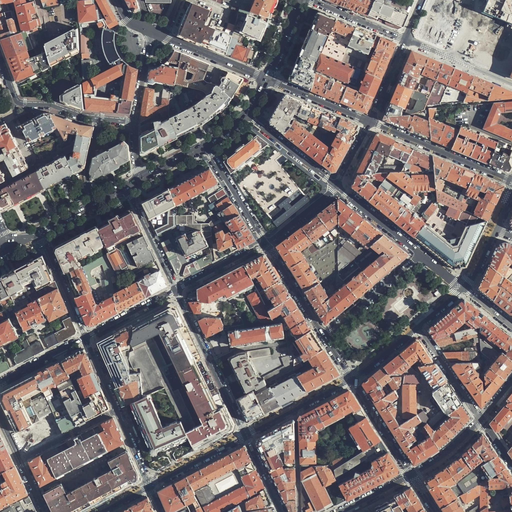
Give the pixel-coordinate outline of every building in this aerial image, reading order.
[(11,31),(13,36),(21,33),(27,31),(32,29),(37,27),(41,26),(40,18),(38,18),(33,0),(0,0),(4,10),(4,11),(11,31)] [(84,0),(78,1),(79,23),(98,20),(95,4),(85,5),(84,0)] [(83,0),(95,0),(106,20),(105,20),(109,29),(119,24),(113,12),(106,0),(78,0),(83,0)] [(135,0),(127,0),(133,11),(138,9),(135,0)] [(222,0),(233,4),(240,8),(242,3),(242,0),(222,0)] [(272,13),(278,0),(256,0),(250,13),(269,18),(272,13)] [(356,12),(367,16),(374,1),(371,0),(347,0),(345,7),(356,12)] [(403,27),(408,15),(407,14),(399,11),(398,12),(383,5),(384,0),(374,0),(374,1),(367,16),(376,20),(377,19),(377,17),(394,24),(392,28),(397,30),(403,27)] [(511,24),(511,0),(487,0),(483,12),(511,24)] [(208,48),(215,30),(204,25),(209,11),(192,3),(188,12),(180,30),(178,35),(193,41),(208,48)] [(240,10),(240,8),(233,4),(228,19),(229,20),(228,23),(235,26),(240,10)] [(235,26),(234,29),(257,38),(261,40),(266,30),(268,24),(267,24),(269,18),(250,13),(245,11),(240,10),(235,26)] [(0,33),(0,34),(11,31),(4,11),(2,12),(2,13),(0,14),(0,33)] [(337,19),(325,14),(324,15),(323,14),(322,14),(321,13),(319,14),(318,14),(318,15),(317,16),(317,17),(317,19),(316,18),(312,26),(311,29),(325,36),(327,32),(330,34),(337,19)] [(341,21),(337,19),(330,34),(323,50),(323,52),(322,54),(341,62),(344,54),(348,45),(356,27),(351,25),(341,21)] [(32,29),(27,31),(33,48),(45,44),(41,26),(37,27),(38,30),(33,31),(32,29)] [(366,31),(356,27),(348,45),(368,54),(372,46),(376,36),(366,31)] [(79,50),(78,28),(75,30),(74,28),(46,43),(46,45),(45,45),(50,65),(79,50)] [(85,97),(86,110),(131,115),(139,69),(133,67),(132,66),(128,64),(123,60),(120,56),(118,52),(116,49),(116,45),(115,42),(115,37),(115,32),(103,28),(102,34),(102,39),(102,44),(103,50),(104,53),(106,57),(107,60),(110,64),(111,64),(113,67),(118,65),(123,75),(120,91),(118,99),(118,101),(96,98),(85,97)] [(325,36),(311,29),(306,42),(300,56),(303,57),(314,62),(319,50),(323,52),(323,50),(322,50),(323,48),(321,47),(325,36)] [(226,55),(232,37),(215,30),(208,48),(217,51),(226,55)] [(33,48),(27,31),(21,33),(27,50),(33,48)] [(243,36),(233,32),(232,37),(226,55),(250,64),(256,50),(257,47),(254,45),(249,43),(247,48),(244,47),(245,46),(240,44),(243,36)] [(27,50),(21,33),(13,36),(1,39),(4,47),(8,57),(11,56),(27,50)] [(89,34),(81,35),(81,54),(82,54),(82,59),(89,58),(89,34)] [(378,37),(376,36),(372,46),(376,48),(380,38),(378,37)] [(396,44),(380,38),(376,48),(372,58),(370,57),(369,59),(371,60),(370,63),(367,61),(366,63),(363,71),(365,72),(366,73),(381,79),(388,62),(396,44)] [(27,50),(11,56),(13,63),(11,64),(12,69),(17,82),(50,65),(45,45),(45,44),(33,48),(27,50)] [(170,63),(179,67),(182,53),(175,50),(173,54),(170,58),(169,60),(170,63)] [(408,61),(403,72),(420,79),(422,74),(421,74),(428,58),(412,51),(408,61)] [(175,85),(188,88),(189,83),(204,80),(210,65),(196,59),(182,53),(179,67),(175,85)] [(320,53),(316,70),(348,83),(354,67),(341,62),(322,54),(320,53)] [(344,54),(341,62),(354,67),(363,71),(366,63),(344,54)] [(289,81),(311,90),(315,75),(310,72),(314,62),(303,57),(300,56),(294,68),(289,81)] [(436,61),(428,58),(421,74),(422,74),(436,80),(443,64),(436,61)] [(90,60),(81,60),(83,79),(93,79),(91,61),(90,61),(90,60)] [(175,85),(179,67),(170,63),(169,60),(165,64),(160,66),(150,70),(148,80),(150,83),(154,84),(156,82),(171,85),(171,87),(175,88),(175,85)] [(449,66),(443,64),(436,80),(435,82),(429,96),(425,106),(440,104),(454,69),(449,66)] [(123,75),(118,65),(113,67),(91,78),(96,87),(97,89),(98,88),(123,75)] [(354,67),(348,83),(348,84),(354,86),(359,75),(363,77),(365,72),(363,71),(354,67)] [(464,72),(454,69),(440,104),(464,102),(466,95),(461,92),(459,97),(451,94),(453,89),(454,90),(455,88),(467,93),(473,76),(464,72)] [(402,74),(398,83),(415,90),(420,79),(403,72),(402,74)] [(218,87),(231,99),(238,89),(243,80),(243,79),(229,73),(226,77),(223,77),(222,80),(222,82),(220,84),(218,87)] [(377,89),(381,79),(366,73),(359,90),(360,92),(362,93),(373,97),(377,89)] [(334,99),(340,102),(346,87),(315,75),(311,90),(318,92),(334,99)] [(483,80),(473,76),(467,93),(466,95),(464,102),(488,100),(494,85),(483,80)] [(91,79),(83,83),(84,94),(93,93),(91,79)] [(416,91),(429,96),(435,82),(431,80),(428,80),(425,86),(419,84),(416,91)] [(84,110),(81,83),(79,84),(65,91),(65,92),(61,95),(61,101),(66,103),(65,104),(77,108),(81,110),(81,109),(84,110)] [(394,92),(390,102),(404,109),(409,97),(416,101),(413,109),(410,111),(407,109),(404,115),(410,116),(423,111),(425,106),(429,96),(416,91),(415,90),(398,83),(394,92)] [(214,92),(207,96),(209,100),(212,107),(217,113),(225,106),(231,99),(218,87),(217,85),(215,89),(214,92)] [(511,92),(506,90),(494,85),(488,100),(511,98),(511,92)] [(85,97),(96,98),(118,101),(118,99),(120,91),(115,90),(114,94),(111,94),(111,98),(96,96),(98,88),(97,89),(96,87),(94,94),(84,94),(85,97)] [(366,113),(373,97),(362,93),(361,94),(357,92),(357,91),(347,87),(346,87),(340,102),(354,108),(366,113)] [(170,99),(171,90),(164,89),(161,100),(162,100),(161,104),(158,106),(154,105),(155,104),(151,103),(154,90),(149,89),(146,88),(143,102),(141,122),(160,112),(166,109),(168,107),(169,102),(170,99)] [(298,115),(303,102),(290,97),(289,97),(288,96),(287,95),(286,95),(284,96),(283,96),(282,98),(282,100),(281,100),(277,108),(273,115),(273,117),(271,118),(270,119),(270,120),(270,122),(270,123),(271,123),(272,124),(274,125),(274,126),(285,134),(291,125),(289,124),(291,120),(293,122),(294,121),(296,118),(294,116),(296,114),(298,115)] [(180,113),(170,118),(178,137),(189,131),(194,128),(205,122),(211,117),(217,113),(212,107),(209,100),(207,96),(199,102),(192,106),(180,113)] [(500,113),(511,111),(511,101),(494,103),(483,128),(511,140),(511,130),(496,123),(500,113)] [(308,104),(303,102),(298,115),(308,119),(313,106),(308,104)] [(388,108),(385,115),(401,115),(404,109),(390,102),(388,108)] [(467,105),(444,107),(445,120),(460,122),(461,125),(470,129),(470,121),(469,121),(467,105)] [(318,108),(313,106),(308,119),(308,120),(318,124),(324,111),(318,108)] [(178,137),(170,118),(170,116),(168,111),(168,108),(168,107),(166,109),(160,112),(162,117),(162,118),(163,122),(162,123),(161,120),(154,121),(159,146),(163,144),(178,137)] [(324,111),(318,124),(335,131),(337,127),(340,117),(332,114),(324,111)] [(433,141),(438,143),(445,124),(430,119),(431,115),(431,111),(427,111),(428,122),(430,140),(433,141)] [(50,113),(45,112),(37,117),(20,125),(29,142),(32,140),(34,141),(41,138),(41,136),(45,134),(47,134),(54,131),(54,129),(57,128),(50,113)] [(35,151),(33,152),(36,158),(47,153),(55,149),(56,148),(56,149),(59,147),(66,143),(65,141),(67,140),(68,139),(68,138),(69,136),(69,134),(68,132),(77,134),(89,137),(91,137),(94,126),(81,125),(75,122),(50,113),(57,128),(62,137),(54,141),(52,141),(49,142),(49,144),(47,145),(45,144),(42,146),(42,147),(39,149),(37,148),(35,149),(35,151)] [(401,128),(430,140),(428,122),(413,116),(413,117),(412,116),(411,118),(409,117),(410,116),(404,115),(401,115),(385,115),(383,120),(401,128)] [(338,133),(337,135),(351,143),(355,136),(360,127),(359,125),(350,121),(340,117),(337,127),(341,129),(340,132),(338,133)] [(154,149),(159,146),(154,121),(154,120),(141,127),(140,130),(142,131),(142,133),(142,135),(140,135),(141,155),(142,156),(154,149)] [(309,132),(294,121),(293,122),(291,125),(285,134),(292,140),(300,146),(309,132)] [(0,148),(2,153),(17,146),(6,124),(0,126),(0,148)] [(445,146),(452,149),(459,130),(445,124),(438,143),(445,146)] [(463,153),(470,156),(479,135),(460,127),(459,130),(452,149),(463,153)] [(106,130),(99,129),(94,150),(104,145),(104,141),(106,141),(107,138),(105,137),(106,130)] [(331,149),(309,132),(300,146),(311,154),(322,164),(329,152),(331,149)] [(373,140),(369,149),(381,156),(382,154),(386,154),(390,156),(395,140),(378,133),(377,133),(373,140)] [(482,161),(489,164),(491,159),(498,140),(480,133),(479,135),(470,156),(482,161)] [(66,161),(73,174),(83,169),(84,167),(85,166),(90,144),(88,142),(89,137),(77,134),(75,142),(71,153),(74,153),(73,157),(66,161)] [(262,149),(268,144),(257,135),(244,145),(243,144),(239,147),(235,150),(236,151),(223,161),(231,173),(236,170),(238,172),(264,152),(262,149)] [(329,152),(322,164),(332,172),(335,171),(343,157),(351,143),(337,135),(332,144),(332,146),(334,147),(331,153),(329,152)] [(404,143),(395,140),(390,156),(404,162),(401,167),(384,167),(384,169),(383,174),(389,174),(401,174),(413,148),(404,143)] [(511,166),(511,146),(511,149),(506,146),(506,144),(498,140),(491,159),(489,164),(496,167),(508,172),(510,172),(511,166)] [(46,155),(37,160),(39,159),(41,163),(62,153),(64,157),(71,153),(75,142),(71,141),(70,145),(66,147),(66,148),(61,151),(60,152),(58,150),(55,151),(49,155),(46,156),(46,155)] [(112,148),(92,158),(89,170),(90,182),(92,181),(94,180),(93,178),(95,177),(103,173),(103,174),(111,169),(119,165),(119,164),(129,159),(128,146),(124,142),(123,142),(112,148)] [(109,142),(104,145),(94,150),(92,158),(112,148),(109,142)] [(2,153),(0,154),(0,157),(1,160),(6,158),(15,175),(29,168),(20,150),(17,146),(2,153)] [(434,171),(433,156),(422,151),(413,148),(401,174),(413,173),(431,171),(434,171)] [(381,156),(369,149),(363,161),(357,173),(374,174),(383,157),(381,156)] [(446,179),(452,164),(443,160),(433,156),(434,171),(435,174),(436,187),(445,191),(447,186),(444,185),(444,184),(442,182),(443,180),(440,179),(441,176),(446,179)] [(69,176),(73,174),(66,161),(64,157),(36,171),(44,189),(49,187),(48,185),(60,179),(68,175),(69,176)] [(468,188),(475,174),(462,168),(452,164),(446,179),(468,188)] [(217,184),(218,182),(210,168),(194,176),(194,175),(191,177),(188,178),(189,179),(175,186),(174,186),(169,188),(175,206),(217,184)] [(36,171),(0,190),(0,189),(0,208),(0,209),(4,209),(12,206),(15,204),(18,203),(36,193),(39,192),(44,189),(36,171)] [(414,196),(408,203),(413,208),(421,197),(422,190),(436,190),(436,187),(435,174),(431,175),(431,171),(413,173),(414,196)] [(374,174),(357,173),(351,186),(359,193),(368,201),(378,189),(369,182),(369,181),(371,177),(375,179),(384,180),(389,174),(383,174),(379,173),(374,174)] [(378,189),(368,201),(378,208),(394,221),(408,203),(414,196),(413,173),(401,174),(389,174),(384,180),(378,189)] [(477,195),(485,178),(480,176),(475,174),(468,188),(466,194),(470,195),(466,203),(472,206),(477,195)] [(489,189),(500,194),(503,186),(495,182),(485,178),(477,195),(481,197),(484,191),(487,192),(489,189)] [(447,186),(445,191),(463,201),(465,194),(447,186)] [(425,223),(415,237),(420,241),(434,252),(455,269),(461,267),(466,266),(482,232),(487,220),(474,214),(470,212),(472,206),(466,203),(463,201),(445,191),(436,187),(436,190),(436,197),(437,201),(461,211),(457,219),(463,222),(464,225),(465,226),(460,235),(446,239),(443,237),(445,234),(439,229),(436,231),(425,223)] [(167,210),(175,206),(169,188),(165,190),(156,195),(142,203),(150,219),(167,210)] [(217,213),(232,204),(228,197),(223,189),(208,198),(211,204),(208,205),(209,212),(212,219),(217,216),(217,215),(217,213)] [(482,197),(495,203),(498,197),(500,194),(489,189),(487,192),(484,191),(481,197),(482,197)] [(286,211),(273,222),(276,226),(308,200),(305,196),(292,207),(289,203),(291,201),(288,197),(278,206),(281,210),(283,208),(286,211)] [(422,215),(427,219),(437,206),(437,201),(436,197),(422,215)] [(474,214),(487,220),(492,211),(495,203),(482,197),(474,214)] [(338,225),(338,200),(326,209),(316,216),(327,232),(338,225)] [(337,251),(364,220),(354,212),(338,200),(338,225),(347,231),(345,234),(338,230),(338,238),(337,251)] [(408,203),(394,221),(410,233),(415,237),(425,223),(427,219),(422,215),(419,218),(418,217),(418,216),(417,215),(415,213),(417,211),(413,208),(408,203)] [(226,221),(239,214),(232,204),(217,213),(220,217),(221,217),(223,219),(221,220),(223,223),(226,221)] [(176,215),(175,206),(167,210),(168,224),(176,221),(176,215)] [(105,249),(141,230),(131,209),(117,216),(97,227),(104,246),(105,249)] [(167,210),(150,219),(155,230),(161,227),(168,224),(167,210)] [(217,216),(212,219),(207,224),(196,224),(196,223),(196,222),(195,222),(194,222),(194,216),(192,214),(186,214),(186,215),(176,215),(176,221),(176,228),(176,230),(211,229),(222,224),(223,223),(221,220),(220,218),(218,218),(217,216)] [(247,227),(239,214),(226,221),(234,234),(231,235),(238,249),(255,240),(247,227)] [(309,221),(302,227),(312,242),(327,232),(316,216),(309,221)] [(352,259),(383,235),(374,228),(364,220),(337,251),(339,270),(352,259)] [(176,228),(176,221),(168,224),(171,230),(173,229),(176,228)] [(171,230),(168,224),(161,227),(164,233),(171,230)] [(222,224),(211,229),(212,235),(216,233),(224,228),(222,224)] [(104,246),(97,227),(86,233),(74,239),(83,257),(91,253),(91,254),(98,251),(98,249),(104,246)] [(157,235),(164,233),(161,227),(155,230),(157,235)] [(231,252),(238,249),(231,235),(227,227),(224,228),(216,233),(217,243),(214,243),(214,242),(212,242),(213,244),(213,250),(216,250),(218,250),(219,251),(226,247),(228,246),(231,252)] [(277,246),(290,268),(305,259),(317,251),(313,245),(303,252),(303,253),(301,254),(299,251),(312,242),(302,227),(289,237),(277,246)] [(176,230),(176,228),(173,229),(178,237),(177,238),(178,239),(177,240),(180,244),(181,245),(180,246),(182,250),(183,249),(183,250),(183,251),(185,255),(186,255),(186,256),(208,245),(205,238),(208,237),(211,244),(213,244),(212,242),(212,235),(211,229),(176,230)] [(127,244),(144,235),(141,230),(105,249),(107,254),(117,273),(128,267),(125,261),(126,260),(126,258),(124,255),(122,254),(121,254),(120,251),(119,251),(118,250),(128,246),(127,244)] [(148,263),(155,259),(150,249),(144,235),(127,244),(128,246),(132,254),(134,253),(135,256),(133,257),(138,267),(148,263)] [(362,270),(374,284),(389,271),(408,255),(395,245),(383,235),(352,259),(359,267),(362,270)] [(317,251),(305,259),(308,265),(312,264),(315,270),(318,274),(320,277),(322,280),(339,270),(337,251),(338,238),(317,251)] [(56,250),(56,251),(65,273),(81,267),(79,262),(77,263),(75,257),(77,255),(79,259),(83,257),(74,239),(57,248),(56,250)] [(168,239),(161,243),(176,274),(178,273),(181,265),(168,239)] [(511,243),(506,241),(503,241),(500,243),(499,244),(497,246),(489,264),(505,277),(508,280),(511,274),(511,267),(507,266),(508,263),(509,263),(510,261),(510,259),(511,259),(511,260),(511,262),(511,243)] [(183,277),(211,262),(211,253),(185,266),(182,275),(183,277)] [(91,290),(75,297),(81,311),(87,325),(89,326),(90,326),(118,312),(114,295),(113,283),(116,282),(107,254),(82,267),(91,287),(97,284),(94,277),(93,278),(91,274),(92,270),(102,264),(107,279),(105,280),(108,299),(100,303),(100,304),(98,305),(96,303),(91,290)] [(250,262),(244,265),(255,285),(259,293),(280,279),(273,268),(264,254),(250,262)] [(54,282),(42,256),(29,263),(16,269),(28,295),(35,291),(54,282)] [(305,259),(290,268),(292,272),(304,291),(319,282),(317,279),(320,277),(318,274),(315,276),(312,272),(315,270),(312,264),(308,265),(305,259)] [(359,267),(352,259),(339,270),(338,275),(343,281),(359,267)] [(163,275),(157,264),(150,268),(152,272),(153,271),(154,273),(151,274),(150,273),(144,276),(145,278),(138,282),(145,297),(167,285),(163,275)] [(505,277),(489,264),(483,277),(478,287),(494,300),(501,284),(500,284),(499,284),(500,284),(498,283),(501,278),(503,279),(505,277)] [(196,302),(221,303),(255,285),(244,265),(226,275),(196,290),(196,302)] [(81,267),(65,273),(70,286),(75,297),(91,290),(92,290),(91,287),(82,267),(82,266),(81,267)] [(128,267),(117,273),(119,277),(132,275),(128,267)] [(8,273),(1,277),(15,305),(30,297),(28,295),(16,269),(8,273)] [(338,275),(339,270),(322,280),(320,281),(320,283),(322,282),(325,287),(337,281),(335,286),(336,288),(338,288),(344,282),(343,281),(338,275)] [(346,284),(357,297),(365,291),(374,284),(362,270),(346,284)] [(424,275),(422,277),(423,278),(423,279),(431,285),(432,285),(434,287),(436,284),(434,283),(434,282),(432,281),(432,280),(427,277),(427,276),(426,276),(425,276),(424,275)] [(15,305),(1,277),(0,277),(0,305),(1,305),(4,311),(11,307),(15,305)] [(501,284),(494,300),(507,311),(511,313),(511,311),(511,282),(508,280),(505,277),(503,279),(501,284)] [(280,279),(259,293),(264,303),(271,298),(276,306),(291,296),(289,294),(280,279)] [(57,286),(55,281),(54,282),(35,291),(38,297),(55,288),(57,286)] [(319,282),(304,291),(315,307),(320,316),(330,309),(329,307),(331,305),(327,300),(323,303),(321,301),(328,296),(320,283),(320,281),(319,282)] [(132,304),(145,297),(138,282),(114,295),(118,312),(132,304)] [(330,309),(320,316),(325,324),(338,314),(357,297),(346,284),(344,282),(338,288),(339,290),(327,300),(331,305),(332,307),(330,309)] [(51,319),(68,310),(63,300),(58,289),(39,299),(43,308),(44,311),(46,310),(51,319)] [(187,296),(189,302),(196,302),(196,290),(187,295),(187,296)] [(43,308),(39,299),(38,297),(35,291),(28,295),(30,297),(31,296),(34,301),(29,304),(30,306),(22,310),(21,309),(18,311),(19,312),(16,313),(25,330),(32,327),(33,327),(35,327),(37,326),(38,326),(38,325),(39,322),(46,319),(42,309),(43,308)] [(297,307),(291,296),(276,306),(274,306),(268,310),(270,314),(274,321),(279,320),(283,319),(284,328),(284,329),(288,327),(305,319),(297,307)] [(458,304),(451,309),(470,323),(476,328),(480,326),(487,317),(470,303),(466,300),(462,300),(458,304)] [(194,311),(195,313),(201,313),(197,303),(196,302),(189,302),(194,311)] [(209,318),(216,318),(220,318),(223,318),(223,315),(222,314),(221,303),(196,302),(197,303),(200,303),(205,313),(209,313),(209,318)] [(135,372),(129,373),(130,379),(125,380),(126,384),(117,388),(114,389),(118,397),(122,407),(125,405),(164,388),(184,428),(191,442),(195,450),(200,447),(199,444),(206,441),(212,438),(214,440),(231,430),(234,424),(204,361),(176,305),(170,304),(153,313),(154,316),(148,319),(141,322),(139,321),(131,325),(132,326),(130,342),(132,346),(131,346),(133,351),(128,353),(127,360),(135,372)] [(0,345),(8,341),(11,339),(11,340),(18,336),(9,318),(4,320),(3,318),(5,317),(4,314),(10,311),(12,316),(15,314),(11,307),(4,311),(2,312),(3,313),(0,314),(0,320),(1,320),(2,322),(0,322),(0,345)] [(429,331),(434,338),(456,333),(470,323),(451,309),(445,315),(430,327),(429,331)] [(56,331),(62,342),(75,335),(75,332),(76,330),(70,317),(62,320),(65,327),(56,331)] [(510,336),(487,317),(480,326),(481,332),(488,337),(484,341),(493,347),(496,344),(501,348),(502,346),(510,336)] [(202,329),(206,337),(212,334),(213,336),(218,334),(217,332),(224,329),(223,326),(220,318),(216,318),(216,319),(206,319),(198,321),(202,329)] [(282,329),(284,328),(283,319),(279,320),(274,321),(272,321),(272,322),(279,321),(279,322),(238,330),(237,329),(234,329),(234,330),(227,332),(230,345),(283,336),(282,329)] [(308,324),(305,319),(288,327),(290,331),(290,333),(291,334),(292,334),(291,335),(292,336),(294,335),(296,338),(311,329),(308,324)] [(119,331),(113,334),(119,346),(121,345),(124,351),(129,349),(130,342),(132,326),(131,325),(119,331)] [(444,353),(449,360),(481,360),(481,352),(481,338),(481,332),(480,326),(476,328),(456,333),(434,338),(439,346),(473,337),(474,343),(473,344),(474,348),(465,349),(466,353),(444,353)] [(284,330),(286,339),(292,336),(291,335),(292,334),(291,334),(290,333),(290,331),(288,327),(284,329),(284,330)] [(317,338),(311,329),(296,338),(295,339),(303,351),(303,352),(301,354),(304,359),(323,348),(317,338)] [(45,337),(50,348),(62,342),(56,331),(45,337)] [(221,350),(223,353),(228,351),(224,331),(221,332),(223,335),(219,337),(220,340),(221,343),(220,344),(222,346),(221,347),(222,350),(221,350)] [(119,346),(113,334),(107,338),(100,341),(99,346),(117,388),(126,384),(125,380),(130,379),(129,373),(127,360),(129,349),(124,351),(122,352),(119,346)] [(292,336),(286,339),(287,344),(295,339),(296,338),(294,335),(292,336)] [(511,336),(510,336),(502,346),(507,351),(509,348),(510,349),(505,354),(511,359),(511,336)] [(481,364),(504,379),(510,372),(511,369),(511,359),(505,354),(503,352),(502,354),(493,347),(484,341),(481,338),(481,352),(488,360),(486,362),(485,361),(481,362),(481,364)] [(15,360),(17,365),(35,356),(30,346),(27,339),(22,342),(25,348),(16,353),(17,356),(15,357),(15,360)] [(432,361),(433,360),(419,340),(415,339),(408,345),(400,352),(410,365),(414,362),(415,364),(432,361)] [(30,346),(35,356),(45,350),(40,341),(39,341),(30,346)] [(294,357),(290,360),(289,354),(281,357),(284,364),(263,377),(264,379),(259,381),(246,356),(251,355),(251,357),(271,354),(269,347),(239,352),(230,357),(238,374),(246,391),(255,386),(257,389),(263,385),(269,382),(271,381),(275,378),(292,368),(293,365),(304,359),(301,354),(294,357)] [(331,361),(323,348),(304,359),(293,365),(292,368),(293,369),(309,360),(313,366),(296,375),(306,391),(326,381),(339,373),(331,361)] [(83,375),(93,371),(84,349),(76,353),(62,361),(70,377),(71,379),(81,375),(79,370),(80,369),(83,375)] [(410,366),(410,365),(400,352),(392,358),(384,365),(390,373),(401,373),(410,366)] [(0,373),(10,368),(7,363),(5,362),(3,363),(2,361),(0,361),(0,373)] [(70,377),(62,361),(55,364),(48,368),(56,384),(70,377)] [(457,373),(465,384),(479,373),(478,364),(477,363),(451,363),(457,373)] [(435,390),(447,382),(441,372),(435,364),(419,366),(435,390)] [(479,373),(465,384),(473,395),(481,407),(493,392),(504,379),(481,364),(481,372),(479,373)] [(390,373),(384,365),(381,367),(373,374),(382,386),(383,385),(385,387),(387,387),(391,394),(400,389),(400,385),(401,377),(392,378),(392,376),(389,375),(391,374),(390,373)] [(415,373),(410,366),(401,373),(401,377),(400,385),(401,385),(404,385),(404,374),(410,374),(410,372),(415,373)] [(54,414),(63,432),(69,429),(77,426),(71,415),(56,384),(48,368),(37,374),(35,375),(45,396),(54,414)] [(293,369),(292,368),(275,378),(277,382),(288,376),(287,375),(294,371),(293,369)] [(81,400),(101,389),(97,380),(93,371),(83,375),(81,375),(71,379),(81,400)] [(420,374),(415,373),(410,372),(410,374),(404,374),(404,385),(416,384),(421,384),(420,374)] [(382,386),(373,374),(363,383),(370,395),(375,403),(391,394),(387,387),(385,387),(383,385),(382,386)] [(35,375),(1,393),(0,396),(0,397),(0,401),(16,433),(24,429),(16,413),(29,407),(31,411),(35,410),(31,402),(45,396),(35,375)] [(287,401),(306,391),(296,375),(271,388),(279,405),(287,401)] [(56,384),(71,415),(84,408),(81,400),(71,379),(70,377),(56,384)] [(447,412),(462,403),(456,394),(450,385),(447,382),(435,390),(431,393),(434,396),(429,400),(437,412),(443,408),(447,412)] [(397,411),(405,422),(417,415),(416,413),(416,384),(404,385),(401,385),(401,407),(402,407),(402,411),(397,411)] [(253,390),(264,413),(276,407),(279,405),(271,388),(271,387),(265,389),(263,385),(257,389),(253,390)] [(176,449),(181,446),(183,445),(177,431),(184,428),(164,388),(125,405),(129,415),(144,450),(150,463),(161,457),(169,453),(176,449)] [(84,408),(90,419),(109,409),(104,397),(101,389),(81,400),(84,408)] [(391,394),(375,403),(383,415),(392,430),(405,422),(397,411),(398,402),(394,405),(391,401),(393,400),(394,400),(398,397),(400,389),(391,394)] [(253,390),(236,399),(242,411),(247,422),(256,417),(264,413),(253,390)] [(339,396),(316,408),(325,426),(345,415),(346,417),(353,413),(357,422),(348,427),(364,450),(381,440),(372,427),(365,415),(349,390),(339,396)] [(511,402),(491,424),(497,432),(500,431),(511,416),(511,450),(511,452),(511,453),(511,397),(509,401),(511,402)] [(472,417),(462,403),(447,412),(449,416),(434,430),(431,427),(429,423),(428,422),(424,425),(430,434),(431,436),(439,449),(450,440),(455,435),(465,426),(472,417)] [(71,415),(77,426),(83,422),(90,419),(84,408),(71,415)] [(325,426),(316,408),(309,411),(303,415),(302,416),(301,417),(300,419),(299,422),(300,440),(315,440),(318,440),(317,432),(318,431),(320,428),(325,426)] [(431,427),(445,414),(442,410),(429,421),(430,423),(429,423),(431,427)] [(417,416),(424,425),(428,422),(427,420),(430,418),(424,411),(417,416)] [(63,432),(54,414),(24,429),(16,433),(23,448),(28,450),(63,432)] [(405,422),(392,430),(399,440),(405,450),(414,444),(418,442),(415,438),(418,436),(416,432),(413,434),(412,433),(419,428),(422,432),(426,437),(430,434),(424,425),(417,416),(417,415),(405,422)] [(99,432),(94,435),(101,449),(115,442),(123,438),(118,428),(114,418),(97,427),(99,432)] [(287,424),(281,426),(283,438),(294,438),(293,420),(287,424)] [(260,450),(270,471),(282,465),(283,465),(284,465),(285,465),(283,438),(281,426),(269,433),(257,439),(256,440),(256,442),(260,450)] [(84,434),(43,455),(46,460),(50,457),(94,435),(99,432),(97,427),(84,434)] [(183,445),(191,442),(184,428),(177,431),(183,445)] [(487,461),(497,454),(492,447),(482,434),(478,439),(471,446),(480,456),(481,456),(479,452),(480,452),(487,461)] [(94,435),(50,457),(57,472),(101,449),(94,435)] [(427,457),(439,449),(431,436),(415,446),(414,444),(405,450),(414,464),(427,457)] [(127,447),(123,438),(115,442),(120,451),(127,447)] [(294,438),(283,438),(285,465),(286,468),(295,468),(294,461),(294,438)] [(0,473),(4,472),(15,466),(2,439),(0,439),(0,473)] [(315,440),(300,440),(300,453),(301,467),(316,466),(315,440)] [(386,449),(381,440),(364,450),(369,460),(370,462),(372,462),(371,460),(374,459),(373,458),(380,454),(381,454),(382,453),(383,455),(388,452),(386,449)] [(186,455),(195,450),(191,442),(183,445),(181,446),(186,455)] [(176,460),(186,455),(181,446),(176,449),(173,454),(176,460)] [(258,491),(265,488),(252,461),(245,446),(230,454),(210,465),(199,470),(187,477),(195,493),(196,492),(205,511),(219,511),(238,502),(258,491)] [(480,456),(471,446),(466,450),(462,455),(473,470),(476,468),(474,465),(483,459),(480,456)] [(63,482),(44,492),(53,511),(79,511),(101,501),(139,482),(141,477),(127,447),(120,451),(106,458),(110,466),(67,489),(63,482)] [(369,460),(364,450),(341,463),(334,468),(334,477),(364,460),(365,462),(369,460)] [(372,467),(380,483),(390,478),(399,474),(400,471),(388,452),(383,455),(372,462),(370,462),(372,467)] [(490,477),(505,467),(499,457),(497,454),(487,461),(480,465),(489,477),(490,477)] [(43,455),(30,462),(36,475),(39,481),(57,472),(50,457),(46,460),(43,455)] [(453,462),(446,467),(457,481),(459,484),(473,471),(473,470),(462,455),(453,462)] [(157,470),(171,463),(168,458),(161,457),(150,463),(152,468),(157,470)] [(333,465),(334,468),(341,463),(338,458),(331,463),(333,465)] [(272,476),(286,505),(289,503),(287,480),(295,480),(295,468),(286,468),(286,470),(285,471),(284,470),(282,465),(270,471),(272,476)] [(451,489),(457,497),(488,477),(489,477),(480,465),(476,468),(473,470),(473,471),(459,484),(457,481),(452,484),(454,487),(451,489)] [(0,510),(12,504),(10,503),(28,493),(23,482),(15,466),(4,472),(7,479),(4,480),(0,473),(0,510)] [(301,485),(302,485),(303,484),(318,511),(319,510),(330,503),(331,504),(332,503),(317,476),(319,475),(324,485),(328,484),(329,485),(332,484),(331,482),(335,480),(335,479),(330,469),(327,467),(324,467),(324,466),(316,466),(301,467),(301,485)] [(341,489),(347,500),(363,491),(380,483),(372,467),(361,473),(360,471),(356,470),(354,475),(354,476),(339,484),(341,489)] [(433,494),(441,508),(457,497),(451,489),(449,486),(452,484),(457,481),(446,467),(435,474),(424,480),(433,494)] [(509,494),(511,491),(511,476),(511,477),(505,467),(490,477),(489,488),(488,488),(488,497),(493,495),(493,488),(508,487),(509,494)] [(195,493),(187,477),(185,478),(175,483),(187,505),(193,502),(198,511),(196,511),(195,510),(192,511),(191,509),(189,509),(190,511),(203,511),(195,495),(195,493)] [(457,497),(441,508),(443,511),(464,511),(458,501),(459,500),(462,505),(479,494),(480,504),(479,505),(478,504),(467,511),(479,511),(481,511),(488,507),(488,504),(488,497),(488,488),(488,477),(457,497)] [(289,503),(295,500),(295,490),(295,480),(287,480),(289,503)] [(173,511),(187,505),(175,483),(167,487),(159,492),(164,504),(167,511),(173,511)] [(302,485),(301,485),(302,511),(314,511),(316,511),(302,485)] [(268,495),(265,488),(258,491),(259,494),(245,502),(246,509),(270,505),(271,502),(268,495)] [(403,491),(393,497),(394,499),(401,509),(405,507),(407,511),(416,511),(423,507),(420,503),(410,488),(403,491)] [(0,511),(37,511),(31,499),(28,493),(10,503),(12,504),(0,510),(0,511)] [(336,494),(337,505),(345,500),(343,495),(342,495),(341,493),(336,494)] [(148,497),(132,506),(135,511),(154,511),(153,510),(148,497)] [(388,503),(385,501),(378,505),(377,509),(376,509),(375,511),(402,511),(401,509),(394,499),(388,503)] [(289,503),(286,505),(287,508),(289,511),(295,511),(295,500),(289,503)]
